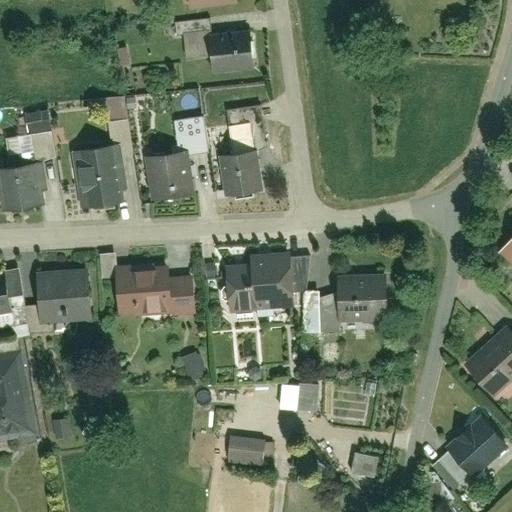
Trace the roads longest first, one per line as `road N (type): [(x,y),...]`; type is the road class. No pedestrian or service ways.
road 1 (residential): [(312,222),(0,241)]
road 2 (residential): [(462,213),(405,511)]
road 3 (residential): [(312,222),(279,0)]
road 4 (residential): [(511,63),(462,213)]
road 5 (residential): [(462,213),(312,222)]
